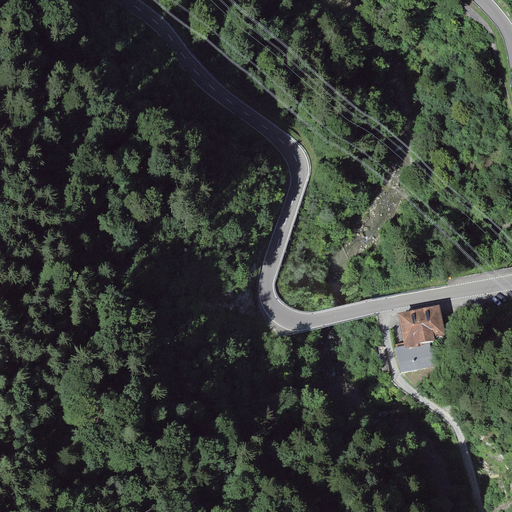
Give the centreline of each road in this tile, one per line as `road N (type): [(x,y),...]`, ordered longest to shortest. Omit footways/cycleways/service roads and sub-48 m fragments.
road 1 (tertiary): [(511,282),(315,320),(278,314),(268,302),(267,277),(297,188),(298,161),(127,0)]
road 2 (track): [(0,264),(58,297),(77,350),(77,404),(53,469),(48,511)]
road 3 (track): [(381,305),(395,374),(452,424),(480,511)]
